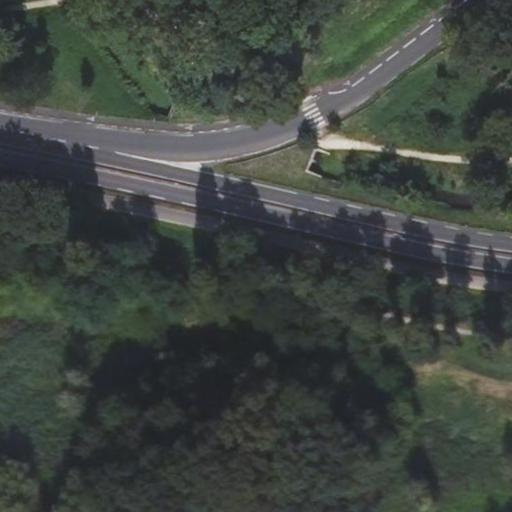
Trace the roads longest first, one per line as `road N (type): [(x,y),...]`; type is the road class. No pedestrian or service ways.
road 1 (secondary): [(511,255),(0,149)]
road 2 (tertiary): [(474,0),(310,120),(216,146)]
road 3 (secondary): [(216,146),(0,123)]
